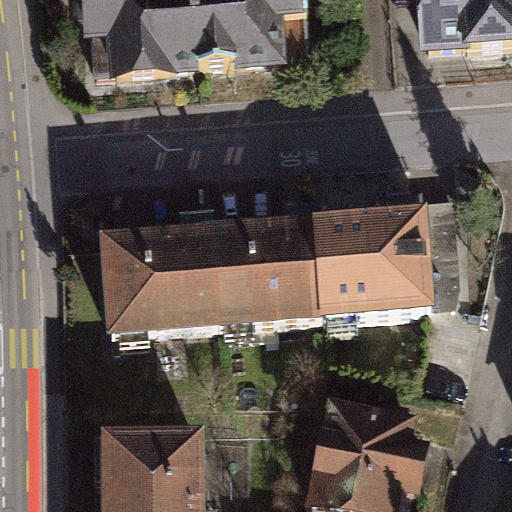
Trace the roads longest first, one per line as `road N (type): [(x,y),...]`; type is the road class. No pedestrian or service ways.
road 1 (residential): [(0,162),(511,130)]
road 2 (residential): [(481,511),(511,372)]
